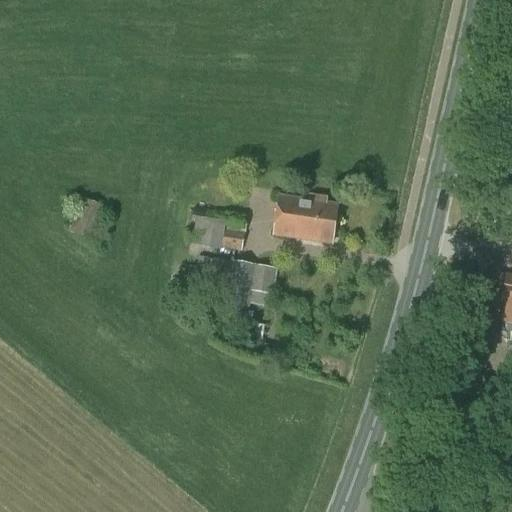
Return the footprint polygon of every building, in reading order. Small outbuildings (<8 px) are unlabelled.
[(274,236),(332,246),(338,206),(281,197),(274,236)] [(100,205),(81,198),(69,232),(88,239),(100,205)] [(248,218),(195,208),(189,246),(223,252),(223,250),(242,253),(248,218)] [(229,263),(209,260),(203,296),(222,301),(221,322),(246,326),(252,293),(273,296),(277,270),(229,260),(229,263)] [(511,277),(507,276),(502,300),(508,301),(503,329),(505,332),(511,333),(511,277)] [(257,343),(254,355),(266,358),(267,352),(263,345),(257,343)]
